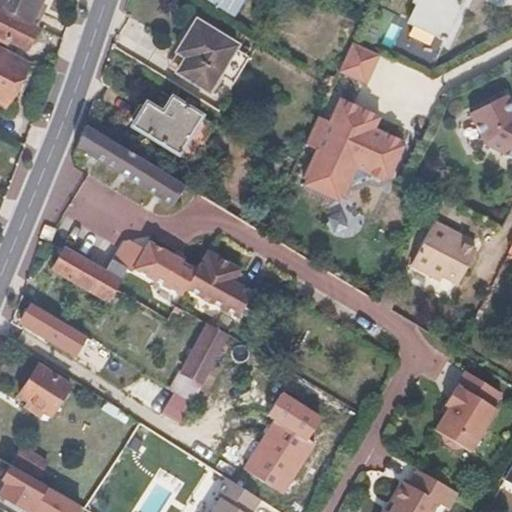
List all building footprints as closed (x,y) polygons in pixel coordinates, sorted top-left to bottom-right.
[(41,0),(0,0),(0,5),(35,24),(42,10),(37,7),(40,2),(41,0)] [(215,0),(235,12),(242,0),(215,0)] [(416,0),(419,1),(410,20),(445,37),(462,0),(416,0)] [(35,27),(0,8),(0,38),(22,50),(35,27)] [(197,20),(177,51),(187,58),(178,73),(208,91),(237,45),(197,20)] [(338,71),(367,81),(378,49),(349,39),(338,71)] [(27,61),(0,47),(0,101),(4,104),(27,61)] [(187,58),(177,51),(167,67),(178,73),(187,58)] [(466,113),(511,158),(511,157),(511,98),(496,83),(466,113)] [(388,176),(405,133),(373,121),(379,106),(337,89),(327,115),(315,110),(304,140),(311,143),(297,179),(341,196),(354,163),(388,176)] [(163,111),(147,102),(133,126),(179,153),(202,115),(172,97),(163,111)] [(86,126),(77,146),(128,178),(140,159),(86,126)] [(140,159),(128,178),(170,203),(182,184),(140,159)] [(455,231),(437,221),(413,264),(437,277),(440,271),(461,283),(478,251),(452,236),(455,231)] [(322,231),(312,248),(354,274),(364,258),(322,231)] [(127,238),(115,257),(135,270),(138,265),(186,293),(189,287),(200,267),(153,239),(149,246),(134,237),(127,238)] [(210,249),(200,267),(189,287),(240,317),(252,291),(234,281),(241,268),(210,249)] [(63,250),(51,269),(107,304),(119,283),(125,273),(108,263),(102,274),(92,267),(81,261),(71,255),(63,250)] [(31,303),(21,320),(82,360),(94,342),(31,303)] [(231,335),(212,323),(186,374),(191,376),(181,396),(197,405),(231,335)] [(103,348),(97,357),(123,373),(129,364),(103,348)] [(69,385),(38,364),(17,395),(48,417),(69,385)] [(443,406),(447,408),(442,416),(434,432),(442,436),(444,445),(454,451),(463,448),(471,452),(495,406),(490,404),(498,390),(461,370),(443,406)] [(447,408),(443,406),(438,414),(442,416),(447,408)] [(312,442),(275,420),(245,470),(283,492),(312,442)] [(46,461),(21,447),(12,463),(37,477),(46,461)] [(2,479),(6,482),(0,492),(30,510),(45,485),(10,465),(2,479)] [(395,499),(397,500),(391,510),(387,508),(384,511),(434,511),(442,500),(451,506),(460,490),(420,467),(412,481),(407,478),(395,499)]
